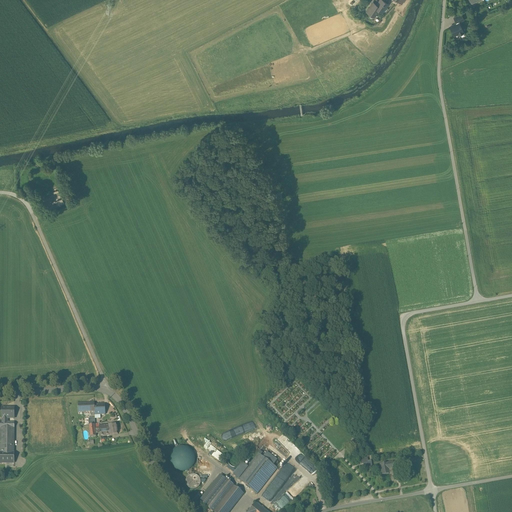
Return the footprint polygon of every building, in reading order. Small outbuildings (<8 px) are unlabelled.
[(379,0),(376,5),(374,8),(378,10),(382,13),(388,4),(387,3),(383,0),(382,0),(379,0)] [(376,5),(373,2),(371,5),(371,6),(370,7),(366,12),(370,14),(372,12),(376,14),(378,10),(374,8),(376,5)] [(461,14),(454,18),(456,23),(459,22),(464,20),(461,14)] [(456,23),(450,26),(450,28),(454,35),(458,33),(459,34),(463,32),(462,31),(463,31),(459,22),(456,23)] [(60,195),(54,198),(55,200),(53,201),(54,202),(52,203),(53,206),(57,205),(56,201),(62,199),(60,195)] [(94,403),(78,404),(78,409),(81,409),(81,412),(91,412),(94,411),(95,411),(94,405),(94,403)] [(105,404),(94,405),(95,411),(94,411),(95,415),(105,414),(105,404)] [(14,408),(2,408),(2,418),(8,418),(14,418),(14,408)] [(8,418),(2,418),(2,421),(0,420),(0,429),(0,430),(0,447),(14,447),(14,423),(8,423),(8,418)] [(99,427),(99,429),(100,436),(118,434),(117,425),(99,427)] [(190,445),(172,450),(178,472),(196,467),(190,445)] [(14,447),(0,447),(0,453),(0,452),(0,462),(14,463),(14,447)] [(229,464),(231,466),(234,467),(236,467),(238,466),(240,464),(241,462),(241,460),(240,457),(239,456),(236,454),(234,454),(231,455),(229,457),(228,459),(228,462),(229,464)] [(277,468),(258,454),(238,479),(257,494),(277,468)] [(242,463),(233,475),(238,479),(247,467),(242,463)] [(387,463),(380,464),(382,475),(389,474),(389,473),(388,469),(393,468),(394,468),(393,463),(387,464),(387,463)] [(233,486),(220,475),(199,501),(213,511),(233,486)] [(206,476),(188,476),(188,488),(200,488),(200,482),(206,482),(206,476)] [(233,486),(213,511),(212,511),(229,511),(244,493),(233,486)] [(267,511),(255,503),(248,511),(267,511)]
